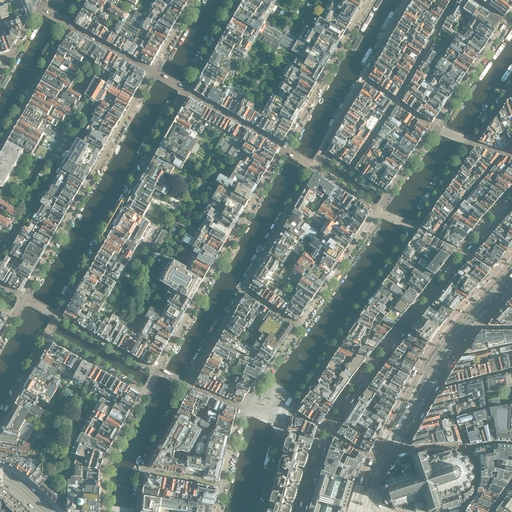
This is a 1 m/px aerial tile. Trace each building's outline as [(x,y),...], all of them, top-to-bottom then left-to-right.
[(23,8),(22,8),(19,0),(7,4),(11,16),(16,15),(15,11),(19,10),(20,9),(23,8)] [(29,15),(35,6),(34,6),(32,0),(23,0),(26,7),(22,8),(23,8),(26,20),(27,20),(29,15)] [(97,13),(100,14),(101,12),(103,9),(105,6),(104,6),(93,0),(88,0),(88,1),(84,8),(96,15),(97,13)] [(115,0),(118,1),(118,0),(125,0),(131,3),(126,13),(126,12),(122,19),(123,20),(125,20),(128,14),(130,15),(135,5),(136,4),(138,0),(137,0),(115,0)] [(176,22),(166,16),(162,14),(152,8),(138,0),(136,4),(138,6),(138,7),(173,27),(174,27),(175,26),(174,25),(176,22)] [(182,12),(161,0),(156,0),(152,8),(162,14),(164,11),(167,13),(166,16),(176,22),(179,17),(182,12)] [(185,5),(187,2),(183,0),(161,0),(182,12),(185,5)] [(244,0),(244,1),(269,15),(277,1),(275,0),(269,0),(268,2),(265,0),(264,0),(244,0)] [(351,21),(358,9),(347,3),(345,2),(344,1),(341,6),(331,0),(326,8),(328,9),(334,13),(335,11),(335,12),(338,6),(340,7),(339,8),(342,10),(340,14),(351,21)] [(361,4),(353,0),(341,0),(344,1),(345,2),(345,0),(348,0),(349,0),(347,3),(358,9),(361,4)] [(374,11),(377,10),(382,0),(377,0),(373,8),(373,10),(374,11)] [(428,11),(432,3),(433,2),(429,0),(413,0),(412,3),(429,14),(430,12),(428,11)] [(447,6),(438,0),(435,0),(434,3),(444,10),(447,6)] [(464,8),(470,1),(468,0),(464,0),(462,5),(461,6),(464,8)] [(508,12),(491,0),(482,0),(482,1),(486,4),(486,3),(505,16),(508,12)] [(511,5),(511,0),(491,0),(508,12),(511,7),(511,5)] [(269,15),(244,1),(238,13),(251,20),(253,16),(257,18),(267,24),(268,22),(265,21),(269,15)] [(294,11),(297,6),(299,3),(297,1),(296,1),(291,9),(294,11)] [(461,6),(462,5),(458,1),(455,5),(463,10),(464,8),(461,6)] [(467,13),(474,4),(470,1),(464,8),(463,10),(464,11),(467,13)] [(217,17),(217,18),(218,18),(219,18),(220,18),(220,17),(221,16),(228,5),(224,3),(218,14),(217,15),(217,16),(217,17)] [(429,14),(412,3),(409,7),(419,14),(420,15),(424,17),(427,20),(428,20),(431,16),(429,14)] [(471,16),(478,6),(474,3),(474,4),(467,13),(471,16)] [(11,16),(7,4),(0,6),(0,17),(0,19),(11,16)] [(173,27),(138,7),(135,5),(130,15),(127,20),(147,32),(147,31),(150,27),(168,37),(170,32),(173,27)] [(476,26),(479,21),(475,18),(473,17),(468,25),(459,19),(464,11),(463,10),(455,5),(455,6),(454,8),(453,9),(454,9),(452,11),(452,12),(450,14),(450,15),(456,19),(470,28),(474,31),(475,30),(477,31),(476,32),(488,41),(494,32),(482,23),(479,28),(476,26)] [(477,16),(482,9),(482,8),(480,7),(479,8),(478,6),(471,16),(473,17),(475,18),(477,16)] [(419,14),(409,7),(408,11),(406,10),(406,11),(407,12),(418,20),(421,22),(424,17),(420,15),(418,18),(417,17),(417,16),(416,15),(417,14),(418,15),(419,14)] [(441,16),(444,11),(437,7),(435,11),(441,16)] [(90,18),(92,15),(94,17),(93,19),(94,20),(96,21),(98,23),(101,18),(99,17),(96,15),(84,8),(81,13),(86,15),(88,17),(90,18)] [(193,26),(202,10),(202,9),(201,8),(200,8),(199,8),(198,9),(190,24),(190,25),(190,26),(191,26),(192,26),(193,26)] [(331,19),(333,15),(334,13),(328,9),(326,12),(328,13),(324,21),(344,32),(347,28),(331,19)] [(441,16),(435,11),(432,9),(430,12),(429,14),(431,16),(438,20),(441,16)] [(499,21),(490,15),(489,14),(482,9),(477,16),(475,18),(479,21),(482,23),(494,32),(495,31),(496,29),(497,28),(498,26),(498,27),(498,26),(500,24),(500,23),(500,21),(499,21)] [(23,24),(20,13),(19,10),(15,11),(16,15),(21,28),(22,29),(24,24),(23,24)] [(351,21),(340,14),(335,12),(335,11),(334,13),(333,15),(336,17),(339,19),(349,25),(351,21)] [(389,12),(380,29),(383,31),(393,14),(393,13),(393,12),(393,11),(392,11),(391,11),(390,11),(390,12),(389,12)] [(106,21),(109,16),(101,12),(100,14),(99,17),(101,18),(106,21)] [(419,25),(416,23),(418,20),(407,12),(405,16),(404,15),(403,17),(404,17),(420,28),(417,32),(420,34),(421,32),(422,30),(425,25),(421,22),(419,25)] [(80,26),(86,15),(81,13),(75,23),(80,26)] [(309,44),(298,38),(284,30),(282,32),(267,24),(257,18),(254,22),(251,20),(238,13),(235,18),(259,32),(261,34),(276,42),(279,44),(307,60),(324,69),(331,57),(314,47),(309,44)] [(364,32),(374,16),(373,15),(373,14),(372,14),(372,13),(371,13),(370,13),(370,14),(360,30),(360,31),(361,32),(362,32),(362,33),(363,33),(363,32),(364,32)] [(16,15),(11,16),(8,18),(8,19),(11,27),(13,26),(16,25),(19,32),(19,33),(22,29),(21,28),(16,15)] [(84,29),(89,20),(87,19),(88,17),(86,15),(80,26),(84,29)] [(344,32),(324,21),(314,15),(313,18),(316,20),(313,24),(327,32),(331,35),(340,40),(344,32)] [(349,25),(339,19),(338,21),(335,19),(336,17),(333,15),(331,19),(347,28),(349,25)] [(458,22),(458,21),(455,20),(456,19),(450,15),(444,25),(450,29),(454,22),(457,24),(458,23),(458,22)] [(435,26),(438,20),(431,16),(428,20),(428,21),(435,26)] [(420,28),(404,17),(403,17),(402,18),(403,19),(401,22),(409,28),(411,25),(414,27),(412,30),(414,31),(417,33),(417,32),(420,28)] [(435,26),(428,21),(427,20),(424,17),(421,22),(425,25),(433,30),(435,26)] [(259,32),(235,18),(232,22),(231,22),(230,24),(231,24),(256,38),(259,32)] [(8,33),(9,34),(8,37),(12,45),(18,35),(11,29),(13,27),(13,26),(11,27),(8,19),(3,21),(6,29),(7,33),(7,32),(8,34),(8,33)] [(39,21),(38,23),(30,37),(29,37),(29,38),(30,39),(31,40),(32,40),(33,40),(33,39),(41,25),(42,23),(43,22),(43,21),(43,20),(42,20),(42,19),(41,19),(40,20),(39,21)] [(88,31),(92,23),(94,20),(93,19),(92,19),(91,21),(89,20),(84,29),(88,31)] [(121,30),(126,21),(125,20),(123,20),(121,23),(118,21),(113,30),(116,32),(115,33),(118,35),(119,34),(121,30)] [(165,42),(147,32),(127,20),(126,21),(121,30),(126,33),(131,35),(136,38),(141,41),(143,42),(146,37),(162,46),(165,42)] [(92,34),(97,24),(98,23),(96,21),(94,25),(92,23),(88,31),(92,34)] [(213,22),(204,39),(204,40),(204,41),(205,41),(206,41),(207,41),(217,24),(213,22)] [(408,32),(410,29),(409,28),(401,22),(398,27),(407,34),(409,35),(413,38),(412,38),(415,40),(415,39),(418,34),(417,33),(414,31),(412,34),(408,32)] [(102,39),(107,31),(107,30),(97,24),(92,34),(97,36),(102,39)] [(256,38),(231,24),(230,24),(229,26),(230,27),(227,31),(252,45),(256,38)] [(309,44),(311,41),(316,44),(314,47),(331,57),(340,40),(331,35),(330,37),(325,35),(327,32),(313,24),(311,29),(305,26),(299,38),(298,38),(309,44)] [(19,32),(16,25),(13,26),(13,27),(11,29),(18,35),(19,33),(19,32)] [(433,30),(425,25),(422,30),(430,35),(433,30)] [(454,31),(450,29),(444,25),(441,30),(451,36),(454,31)] [(57,28),(56,29),(50,40),(50,41),(51,42),(52,42),(53,42),(59,31),(59,30),(60,29),(60,28),(59,27),(58,27),(57,27),(57,28)] [(168,37),(150,27),(147,31),(165,41),(168,37)] [(406,36),(407,34),(398,27),(396,31),(410,41),(412,38),(413,38),(409,35),(408,38),(406,36)] [(488,41),(476,32),(474,31),(470,28),(467,33),(472,36),(473,34),(476,35),(474,38),(485,45),(488,41)] [(12,45),(8,37),(7,33),(6,29),(1,30),(3,34),(9,51),(12,45)] [(107,42),(112,33),(113,32),(110,30),(109,33),(107,31),(102,39),(107,42)] [(120,39),(117,37),(113,45),(118,48),(126,33),(121,30),(119,34),(122,35),(120,39)] [(178,45),(179,45),(179,46),(180,46),(181,45),(182,45),(182,44),(189,33),(189,32),(189,31),(188,31),(188,30),(187,30),(186,30),(185,31),(179,42),(179,43),(179,44),(178,44),(178,45)] [(430,35),(422,30),(421,32),(423,33),(422,35),(428,39),(430,35)] [(72,41),(76,34),(72,31),(71,31),(70,32),(67,38),(72,41)] [(252,45),(227,31),(223,38),(248,52),(252,45)] [(410,41),(396,31),(395,31),(394,31),(394,32),(395,33),(393,36),(408,46),(409,44),(410,41)] [(454,31),(451,36),(454,38),(478,55),(481,50),(470,42),(468,45),(463,42),(465,39),(463,38),(454,31)] [(113,45),(117,37),(115,36),(116,35),(112,33),(107,42),(113,45)] [(123,50),(128,41),(125,40),(126,38),(129,39),(131,35),(126,33),(118,48),(123,50)] [(474,38),(472,36),(467,33),(463,38),(465,39),(470,42),(481,50),(485,45),(474,38)] [(9,51),(3,34),(1,35),(2,38),(0,39),(0,47),(2,53),(9,51)] [(74,47),(81,36),(76,34),(72,41),(70,44),(74,47)] [(276,42),(261,34),(258,40),(270,47),(273,48),(276,42)] [(427,40),(418,34),(415,39),(424,45),(427,40)] [(128,53),(136,38),(131,35),(129,39),(126,38),(125,40),(128,41),(123,50),(128,53)] [(363,37),(358,35),(350,48),(355,51),(363,37)] [(79,49),(85,39),(81,36),(74,47),(79,49)] [(408,46),(393,36),(391,39),(400,45),(402,47),(406,50),(406,48),(408,46)] [(162,46),(146,37),(143,42),(145,43),(147,44),(159,51),(162,46)] [(136,51),(138,46),(134,44),(135,43),(136,43),(139,44),(141,41),(136,38),(128,53),(133,56),(136,51)] [(248,52),(223,38),(220,44),(235,53),(234,55),(241,58),(241,57),(244,59),(250,62),(251,60),(248,57),(247,58),(245,57),(248,52)] [(424,46),(415,40),(412,38),(410,41),(409,44),(421,52),(424,46)] [(478,55),(454,38),(451,43),(462,50),(465,53),(475,60),(478,55)] [(31,42),(27,39),(21,50),(25,52),(31,42)] [(81,56),(89,41),(85,39),(79,49),(76,54),(81,56)] [(399,47),(400,45),(391,39),(389,43),(401,51),(404,53),(406,50),(402,47),(401,49),(399,47)] [(48,43),(47,44),(41,55),(44,56),(50,45),(50,44),(51,43),(51,42),(50,42),(50,41),(49,41),(49,42),(48,42),(48,43)] [(79,49),(74,47),(70,44),(65,41),(64,43),(62,45),(62,46),(76,54),(79,49)] [(87,55),(94,44),(89,41),(81,56),(83,57),(85,59),(87,55)] [(159,51),(147,44),(146,45),(147,45),(146,45),(148,46),(147,48),(144,47),(145,43),(143,42),(141,41),(139,44),(138,46),(141,48),(144,49),(146,50),(156,56),(157,56),(159,51)] [(200,44),(192,60),(192,61),(193,61),(194,61),(195,61),(204,46),(204,45),(204,44),(203,44),(202,43),(201,43),(200,44)] [(402,56),(399,54),(401,51),(389,43),(387,46),(386,46),(385,47),(386,48),(396,55),(398,56),(401,58),(398,63),(398,64),(400,66),(402,62),(403,63),(404,62),(405,62),(405,61),(409,57),(404,53),(402,56)] [(464,55),(460,52),(462,50),(451,43),(451,45),(452,45),(449,49),(458,54),(460,56),(472,64),(473,65),(474,63),(473,63),(475,60),(465,53),(464,55)] [(504,43),(492,59),(496,61),(507,44),(504,43)] [(93,54),(98,46),(94,44),(87,55),(90,56),(91,53),(93,54)] [(241,58),(234,55),(235,53),(220,44),(216,51),(234,61),(232,63),(239,67),(243,60),(241,58)] [(361,63),(361,64),(361,65),(362,65),(363,65),(364,65),(365,63),(366,62),(375,46),(371,44),(362,60),(361,61),(361,63)] [(409,44),(408,46),(406,48),(418,56),(421,52),(409,44)] [(83,57),(81,56),(76,54),(62,46),(59,50),(80,62),(81,60),(82,59),(83,57)] [(95,64),(103,49),(98,46),(93,54),(89,61),(95,64)] [(156,56),(146,50),(144,49),(143,52),(140,51),(141,48),(138,46),(136,51),(140,53),(144,56),(154,62),(155,60),(154,59),(156,56)] [(170,61),(177,50),(177,49),(176,49),(176,48),(175,48),(174,48),(167,59),(168,59),(168,60),(169,61),(170,61)] [(394,58),(396,55),(386,48),(384,51),(383,51),(382,52),(383,53),(398,63),(401,58),(398,56),(396,60),(394,58)] [(104,61),(109,52),(103,49),(95,64),(100,67),(102,64),(100,62),(101,59),(104,61)] [(472,64),(460,56),(458,59),(457,58),(458,57),(457,56),(458,54),(449,49),(446,53),(469,69),(470,69),(471,68),(470,67),(472,64)] [(80,62),(59,50),(57,55),(81,69),(82,69),(84,64),(80,62)] [(430,65),(436,54),(430,50),(424,61),(429,64),(430,65)] [(239,67),(232,63),(234,61),(216,51),(209,63),(234,77),(239,67)] [(269,54),(266,53),(263,51),(259,58),(265,62),(269,54)] [(105,70),(114,55),(109,52),(104,61),(103,62),(106,64),(105,66),(102,64),(100,67),(105,70)] [(10,71),(11,72),(12,73),(13,73),(14,73),(15,72),(22,58),(23,58),(23,57),(23,56),(23,55),(23,54),(23,53),(22,53),(21,53),(21,54),(20,54),(19,55),(18,56),(11,70),(10,71)] [(400,66),(398,64),(398,63),(383,53),(380,58),(394,68),(395,69),(407,76),(409,71),(402,66),(402,67),(400,66)] [(446,53),(442,59),(449,64),(452,60),(455,63),(453,66),(466,75),(465,74),(469,69),(446,53)] [(269,64),(272,60),(271,58),(272,56),(269,54),(265,62),(263,65),(266,67),(268,64),(269,64)] [(81,69),(57,55),(54,61),(78,74),(81,69)] [(110,73),(118,57),(114,55),(105,70),(110,73)] [(154,62),(144,56),(142,61),(150,66),(152,63),(153,64),(154,62)] [(115,75),(123,60),(119,57),(118,57),(110,73),(115,75)] [(415,61),(409,57),(405,61),(405,62),(412,67),(415,61)] [(394,68),(380,58),(378,63),(391,73),(394,68)] [(324,69),(307,60),(305,64),(295,59),(294,59),(293,61),(293,63),(298,66),(299,65),(300,65),(301,65),(313,72),(313,71),(320,75),(324,69)] [(453,66),(449,64),(442,59),(439,62),(438,61),(437,62),(461,80),(463,77),(464,77),(466,75),(453,66)] [(120,78),(123,73),(128,63),(123,60),(115,75),(120,78)] [(333,79),(333,80),(333,81),(334,81),(334,82),(335,82),(336,81),(337,80),(339,78),(348,63),(344,60),(335,76),(334,78),(333,79)] [(78,74),(54,61),(52,65),(75,79),(78,74)] [(423,74),(429,64),(424,61),(418,70),(423,74)] [(412,67),(405,62),(404,62),(403,63),(402,62),(400,66),(402,67),(402,66),(409,71),(412,67)] [(461,80),(437,62),(436,64),(438,65),(435,68),(437,70),(458,85),(459,85),(460,83),(459,83),(461,80)] [(490,62),(479,78),(479,79),(479,80),(480,80),(480,81),(481,81),(481,80),(482,80),(493,64),(493,63),(492,63),(492,62),(491,62),(490,62)] [(143,78),(130,70),(133,65),(128,63),(123,73),(141,83),(143,78)] [(234,77),(209,63),(206,68),(217,74),(219,72),(221,73),(220,76),(226,79),(227,77),(233,80),(234,77)] [(391,73),(378,63),(375,68),(389,78),(392,73),(391,73)] [(75,79),(52,65),(49,70),(72,84),(75,79)] [(145,73),(133,65),(130,70),(143,78),(146,74),(146,73),(145,73)] [(320,75),(313,71),(313,72),(301,65),(300,65),(299,65),(298,66),(302,68),(300,72),(317,81),(320,75)] [(503,81),(506,81),(511,72),(511,65),(503,79),(503,81)] [(27,79),(31,81),(38,68),(34,66),(27,79)] [(317,81),(300,72),(289,66),(284,77),(286,78),(290,80),(292,76),(314,88),(315,86),(314,86),(317,81)] [(141,83),(123,73),(120,78),(115,75),(110,73),(105,70),(100,67),(97,72),(115,82),(121,85),(124,87),(135,93),(141,83)] [(220,76),(217,74),(206,68),(202,75),(216,83),(217,81),(224,85),(227,80),(226,79),(220,76)] [(390,78),(389,78),(375,68),(372,73),(381,79),(383,77),(385,78),(384,81),(387,83),(390,78)] [(407,76),(395,69),(392,73),(404,81),(406,77),(407,76)] [(72,84),(49,70),(46,75),(69,89),(72,84)] [(427,76),(423,74),(418,70),(416,75),(420,78),(424,81),(424,80),(427,76)] [(458,85),(437,70),(431,79),(432,80),(452,94),(458,85)] [(383,81),(381,79),(372,73),(371,73),(370,75),(371,76),(369,79),(373,82),(374,81),(379,85),(381,82),(381,83),(383,81)] [(404,81),(392,73),(389,78),(390,78),(392,80),(393,81),(397,84),(401,86),(404,81)] [(12,76),(8,74),(0,87),(4,90),(12,76)] [(69,89),(46,75),(46,76),(45,76),(45,77),(44,79),(44,80),(77,100),(81,102),(83,97),(77,93),(69,89)] [(216,83),(202,75),(199,80),(203,82),(206,84),(209,86),(213,88),(216,83)] [(135,93),(124,87),(123,89),(120,86),(121,85),(115,82),(114,83),(106,79),(105,81),(104,81),(104,82),(102,81),(102,80),(101,79),(101,80),(99,79),(99,78),(98,78),(96,77),(96,76),(95,76),(94,77),(95,77),(94,79),(93,79),(92,80),(93,80),(92,82),(91,82),(92,83),(90,85),(89,85),(90,86),(89,88),(88,87),(87,88),(88,89),(87,91),(86,90),(86,91),(87,92),(86,93),(85,92),(85,93),(86,93),(85,95),(83,94),(84,92),(79,89),(77,93),(83,97),(87,99),(93,102),(101,107),(106,98),(107,99),(107,98),(108,97),(115,101),(116,99),(117,100),(116,101),(117,102),(117,103),(116,102),(115,103),(126,109),(135,93)] [(290,80),(311,92),(312,89),(313,89),(314,88),(292,76),(290,80)] [(286,78),(283,84),(292,89),(295,91),(307,98),(310,92),(311,92),(290,80),(286,78)] [(384,88),(388,91),(392,83),(390,82),(392,80),(390,78),(387,83),(384,88)] [(434,94),(435,93),(437,94),(432,101),(442,108),(443,108),(442,107),(443,106),(444,106),(443,106),(444,105),(445,104),(444,104),(445,103),(446,103),(445,103),(446,102),(447,101),(447,100),(448,100),(448,99),(449,99),(449,98),(429,84),(424,80),(424,81),(420,78),(419,80),(422,83),(420,86),(427,90),(423,95),(427,98),(428,98),(431,93),(432,94),(433,93),(434,94)] [(77,100),(44,80),(43,80),(43,81),(43,82),(43,81),(42,82),(43,82),(42,84),(41,84),(41,85),(65,99),(68,101),(75,105),(77,100)] [(452,94),(432,80),(429,84),(449,98),(452,94)] [(207,98),(218,104),(227,88),(228,87),(217,81),(216,83),(213,88),(207,98)] [(395,88),(397,84),(393,81),(392,83),(388,91),(391,94),(395,88)] [(417,91),(420,86),(417,84),(412,81),(407,91),(410,93),(412,94),(414,96),(415,97),(419,92),(417,91)] [(500,81),(491,96),(495,99),(505,84),(500,81)] [(200,94),(206,84),(203,82),(201,86),(197,92),(200,94)] [(15,100),(18,101),(28,84),(24,83),(15,100)] [(304,103),(307,98),(295,91),(293,94),(290,92),(292,89),(283,84),(282,83),(279,89),(282,90),(289,94),(290,95),(304,103)] [(372,89),(369,87),(369,86),(365,83),(364,85),(365,86),(363,89),(369,93),(372,96),(376,91),(372,89)] [(204,96),(209,86),(206,84),(200,94),(204,96)] [(65,99),(41,85),(40,86),(40,87),(39,89),(38,89),(38,90),(48,96),(51,98),(75,111),(78,106),(75,105),(68,101),(67,103),(63,102),(65,99)] [(473,87),(472,88),(463,101),(466,103),(475,90),(475,89),(476,88),(476,87),(476,86),(476,85),(475,85),(474,86),(473,86),(473,87)] [(207,98),(213,88),(209,86),(204,96),(207,98)] [(222,106),(227,97),(228,95),(231,91),(228,90),(228,89),(227,88),(218,104),(222,106)] [(318,107),(318,108),(318,109),(319,109),(320,109),(321,109),(322,107),(323,106),(332,90),(328,88),(319,104),(318,105),(318,107)] [(226,108),(234,93),(237,95),(241,97),(244,99),(246,96),(238,92),(238,93),(232,89),(231,91),(228,95),(230,96),(229,98),(227,97),(222,106),(226,108)] [(375,98),(372,96),(369,93),(363,89),(363,90),(360,95),(368,100),(369,98),(372,101),(375,98)] [(49,116),(54,106),(49,103),(46,101),(48,96),(38,90),(35,95),(29,105),(26,110),(50,123),(64,131),(67,126),(62,123),(49,116)] [(304,103),(290,95),(289,97),(287,96),(289,94),(282,90),(277,98),(282,101),(285,103),(300,111),(304,103)] [(405,103),(409,95),(410,93),(407,91),(401,101),(405,103)] [(442,108),(432,101),(429,99),(428,100),(429,101),(428,103),(425,101),(427,98),(423,95),(419,92),(415,97),(416,97),(419,99),(422,101),(420,104),(423,106),(423,105),(425,106),(424,108),(423,110),(422,109),(419,114),(423,116),(426,111),(435,118),(439,113),(442,108)] [(229,110),(234,101),(232,100),(233,98),(235,99),(237,95),(234,93),(226,108),(229,110)] [(374,105),(382,96),(378,93),(375,98),(372,101),(371,102),(373,104),(374,105)] [(373,104),(371,102),(368,100),(360,95),(359,94),(358,96),(359,96),(357,99),(366,105),(367,102),(370,104),(368,106),(371,108),(373,104)] [(408,106),(414,96),(412,94),(411,95),(412,96),(411,96),(409,95),(405,103),(408,106)] [(229,110),(232,112),(241,97),(237,95),(235,99),(237,100),(236,102),(234,101),(229,110)] [(300,111),(285,103),(283,106),(280,104),(282,101),(277,98),(273,96),(271,99),(266,97),(265,99),(270,102),(297,117),(299,113),(300,111)] [(380,105),(385,98),(382,96),(374,105),(378,107),(380,105)] [(412,108),(416,101),(415,100),(416,97),(415,97),(414,96),(408,106),(412,108)] [(236,114),(241,105),(239,104),(240,102),(242,103),(244,99),(241,97),(232,112),(236,114)] [(75,111),(51,98),(49,103),(54,106),(57,108),(67,114),(72,117),(75,111)] [(124,113),(115,108),(114,107),(113,110),(112,109),(111,108),(112,106),(110,105),(111,104),(109,103),(110,101),(110,102),(111,101),(107,98),(107,99),(106,98),(101,107),(121,118),(124,113)] [(187,110),(193,100),(189,98),(187,101),(186,103),(185,103),(182,107),(183,108),(187,110)] [(383,108),(388,100),(385,98),(380,105),(381,106),(379,108),(380,109),(382,107),(383,108)] [(241,117),(246,107),(244,106),(245,104),(248,105),(249,102),(244,99),(242,103),(241,105),(236,114),(241,117)] [(368,106),(366,105),(357,99),(356,102),(355,102),(354,103),(355,104),(368,112),(369,113),(371,109),(372,109),(371,108),(368,106)] [(419,105),(420,104),(422,101),(419,99),(418,100),(419,101),(418,102),(416,101),(412,108),(415,111),(419,105)] [(194,114),(199,104),(196,102),(193,100),(187,110),(194,114)] [(386,112),(391,104),(391,102),(388,100),(383,108),(382,107),(380,109),(385,112),(385,111),(386,112)] [(8,112),(12,114),(18,103),(14,101),(8,112)] [(126,109),(115,103),(112,101),(112,102),(110,102),(110,101),(109,103),(111,104),(110,105),(112,106),(113,107),(114,105),(116,106),(115,108),(124,113),(126,109)] [(172,104),(167,101),(160,114),(165,116),(172,104)] [(121,118),(101,107),(93,102),(92,104),(99,108),(97,111),(103,115),(105,112),(109,114),(107,117),(118,123),(121,118)] [(246,120),(253,108),(254,105),(249,102),(248,105),(246,107),(241,117),(246,120)] [(295,120),(297,117),(270,102),(266,108),(264,107),(265,106),(261,104),(259,108),(264,111),(270,114),(272,110),(276,113),(278,110),(282,112),(281,115),(293,123),(295,120),(295,121),(295,120)] [(368,112),(355,104),(354,103),(353,104),(354,105),(353,108),(364,116),(365,116),(367,115),(368,112)] [(460,105),(459,106),(449,121),(452,123),(462,108),(463,107),(464,105),(464,103),(463,103),(462,103),(461,104),(460,105)] [(201,118),(206,108),(199,104),(194,114),(197,115),(200,118),(201,118)] [(378,107),(374,105),(373,104),(371,108),(372,109),(371,109),(382,116),(385,112),(380,109),(379,108),(378,107)] [(472,125),(472,126),(472,127),(473,127),(474,127),(475,126),(476,125),(485,112),(489,107),(489,106),(489,105),(489,104),(488,104),(487,104),(486,104),(481,111),(473,123),(472,124),(472,125)] [(419,114),(422,109),(423,110),(424,108),(419,105),(415,111),(419,114)] [(83,110),(81,108),(78,106),(75,111),(79,113),(80,115),(83,110)] [(506,118),(509,117),(504,106),(501,110),(507,124),(503,125),(505,130),(510,128),(508,124),(511,123),(510,120),(507,121),(506,118)] [(394,116),(400,108),(397,107),(394,111),(393,110),(390,116),(391,116),(393,118),(395,116),(394,116)] [(63,121),(67,114),(57,108),(53,116),(63,121)] [(194,114),(187,110),(183,108),(180,113),(191,119),(193,120),(197,122),(200,118),(197,115),(195,118),(192,117),(194,114)] [(204,120),(210,109),(206,108),(201,118),(200,118),(197,122),(198,123),(201,125),(204,120)] [(251,123),(256,113),(257,111),(253,108),(246,120),(251,123)] [(260,118),(261,116),(264,111),(259,108),(257,111),(261,112),(259,115),(256,113),(251,123),(255,126),(260,118)] [(368,121),(363,118),(364,116),(353,108),(350,112),(360,119),(362,120),(366,123),(364,127),(371,132),(379,120),(369,113),(368,112),(367,115),(370,117),(368,121)] [(396,120),(403,111),(400,108),(394,116),(395,116),(393,118),(396,120)] [(118,123),(107,117),(103,115),(97,111),(94,109),(92,113),(94,114),(94,115),(95,116),(101,120),(105,122),(115,128),(118,123)] [(207,122),(213,111),(210,109),(204,120),(207,122)] [(382,116),(371,109),(369,113),(379,120),(382,116)] [(50,123),(26,110),(24,115),(47,128),(50,123)] [(293,123),(281,115),(276,113),(272,110),(270,114),(274,116),(278,119),(291,127),(293,123)] [(208,128),(216,113),(213,111),(207,122),(208,122),(207,124),(206,124),(205,126),(205,127),(207,128),(208,128)] [(265,131),(274,116),(270,114),(264,111),(261,116),(266,119),(265,120),(260,129),(265,131)] [(398,122),(405,112),(403,111),(396,120),(398,122)] [(435,118),(426,111),(423,116),(432,123),(435,118)] [(10,114),(7,112),(0,124),(3,126),(10,114)] [(360,119),(350,112),(348,117),(358,123),(359,121),(358,121),(360,119)] [(401,123),(407,114),(405,112),(398,122),(401,123)] [(189,121),(191,119),(180,113),(179,116),(178,117),(178,118),(192,126),(194,127),(195,128),(198,123),(197,122),(193,120),(192,123),(189,121)] [(211,130),(220,115),(216,113),(208,128),(211,130)] [(405,126),(412,117),(407,114),(401,123),(404,126),(405,126)] [(506,131),(505,130),(503,125),(499,114),(496,118),(493,122),(497,136),(506,131)] [(47,128),(24,115),(21,120),(45,133),(47,135),(49,136),(52,132),(56,134),(57,133),(61,136),(64,131),(50,123),(47,128)] [(218,127),(224,117),(220,115),(211,130),(215,132),(217,129),(218,127)] [(115,128),(105,122),(103,125),(99,123),(101,120),(95,116),(93,121),(101,126),(103,127),(112,133),(115,128)] [(277,128),(274,126),(278,119),(274,116),(265,131),(274,136),(276,132),(274,131),(275,130),(277,131),(277,130),(276,129),(277,128)] [(403,132),(401,131),(404,126),(401,123),(398,122),(396,120),(393,118),(391,116),(384,126),(415,147),(419,142),(405,133),(403,132)] [(72,129),(78,120),(76,119),(72,117),(68,124),(63,121),(62,123),(67,126),(72,129)] [(158,117),(150,132),(154,134),(162,119),(158,117)] [(219,134),(228,119),(224,117),(218,127),(221,128),(219,131),(217,129),(215,132),(219,134)] [(371,132),(364,127),(366,123),(362,120),(360,122),(359,121),(358,123),(348,117),(345,121),(342,126),(354,134),(365,141),(371,132)] [(410,127),(415,119),(412,117),(405,126),(404,126),(401,131),(403,132),(405,133),(407,130),(406,129),(408,125),(410,127)] [(192,130),(190,129),(192,126),(178,118),(175,123),(192,133),(190,137),(197,142),(198,140),(194,138),(196,135),(195,135),(197,132),(201,134),(204,128),(205,127),(205,126),(201,125),(198,123),(195,128),(194,127),(192,130)] [(260,129),(265,120),(260,118),(255,126),(260,129)] [(301,137),(301,138),(301,139),(301,140),(302,140),(303,139),(304,139),(305,138),(306,136),(315,120),(311,118),(302,134),(301,136),(301,137)] [(223,137),(232,122),(228,119),(219,134),(221,136),(223,137)] [(291,127),(278,119),(274,126),(277,128),(287,134),(288,131),(289,130),(291,127)] [(415,126),(419,121),(415,119),(410,127),(411,128),(409,130),(408,129),(407,130),(410,132),(411,131),(412,131),(413,129),(415,126)] [(41,140),(45,133),(21,120),(14,131),(38,145),(40,146),(51,153),(52,151),(58,141),(49,136),(47,135),(44,141),(41,140)] [(109,138),(112,133),(103,127),(101,130),(99,129),(101,126),(93,121),(90,127),(96,130),(98,131),(109,138)] [(428,128),(419,121),(415,126),(425,133),(428,128)] [(231,135),(236,124),(232,122),(223,137),(228,140),(230,137),(231,135)] [(497,136),(493,122),(489,128),(493,132),(495,131),(497,136)] [(197,142),(190,137),(192,133),(175,123),(174,124),(172,129),(171,130),(170,132),(169,133),(168,136),(166,138),(166,139),(191,153),(197,142)] [(233,142),(241,127),(236,124),(231,135),(234,137),(233,139),(230,137),(228,140),(233,142)] [(109,138),(98,131),(97,133),(95,132),(96,130),(90,127),(89,126),(87,130),(90,132),(90,134),(89,133),(87,138),(104,147),(107,141),(109,138)] [(354,134),(342,126),(339,132),(348,137),(351,139),(354,134)] [(415,147),(384,126),(381,131),(412,152),(415,147)] [(425,133),(415,126),(413,129),(415,130),(413,132),(422,138),(425,133)] [(241,140),(246,130),(241,127),(233,142),(238,145),(239,143),(237,141),(238,139),(241,140)] [(287,134),(277,128),(276,129),(277,130),(277,131),(275,130),(274,131),(276,132),(285,137),(287,134)] [(496,136),(493,132),(489,128),(487,130),(487,131),(488,135),(490,136),(493,136),(494,137),(496,136)] [(245,144),(251,133),(247,130),(246,130),(241,140),(239,143),(238,145),(243,148),(245,144)] [(413,132),(412,131),(411,131),(410,132),(407,130),(405,133),(419,142),(422,138),(413,132)] [(38,145),(14,131),(8,142),(32,155),(38,145)] [(93,165),(101,152),(82,141),(64,131),(61,136),(58,141),(52,151),(55,152),(52,157),(63,163),(63,164),(87,177),(93,165)] [(412,152),(381,131),(377,136),(383,140),(388,143),(396,148),(409,157),(412,152)] [(488,139),(488,135),(487,131),(484,135),(479,142),(492,147),(490,140),(488,139)] [(510,142),(506,131),(497,136),(496,136),(494,137),(498,148),(503,150),(507,145),(510,142)] [(285,137),(276,132),(274,136),(282,141),(283,141),(285,137)] [(349,142),(351,139),(348,137),(339,132),(337,136),(347,143),(346,144),(347,145),(352,148),(354,145),(353,144),(352,145),(349,142)] [(249,146),(255,135),(251,133),(245,144),(249,146)] [(360,149),(365,141),(354,134),(351,139),(349,142),(352,145),(353,144),(354,145),(360,149)] [(152,138),(147,135),(137,152),(142,155),(152,138)] [(252,147),(258,137),(255,135),(249,146),(252,147)] [(347,143),(337,136),(334,140),(341,145),(343,147),(342,148),(343,148),(346,144),(347,143)] [(378,148),(383,140),(377,136),(371,145),(365,155),(369,158),(373,153),(376,149),(377,149),(378,148)] [(104,147),(87,138),(85,137),(82,141),(101,152),(104,147)] [(252,147),(249,146),(245,144),(243,148),(238,145),(233,142),(228,140),(223,137),(222,138),(218,145),(217,148),(238,160),(243,163),(246,158),(267,169),(270,163),(260,157),(257,156),(253,154),(255,149),(252,147)] [(256,150),(262,139),(258,137),(252,147),(255,149),(256,150)] [(191,153),(166,139),(165,141),(163,144),(162,146),(187,160),(191,153)] [(261,149),(266,141),(262,139),(256,150),(260,152),(261,149)] [(340,146),(341,145),(334,140),(332,144),(336,146),(341,150),(342,148),(340,146)] [(265,151),(266,149),(270,143),(266,141),(261,149),(265,151)] [(41,170),(44,165),(45,163),(34,156),(32,155),(8,142),(0,156),(0,186),(24,200),(27,195),(30,190),(38,175),(41,170)] [(276,154),(279,148),(270,143),(266,149),(276,154)] [(407,162),(406,161),(396,154),(393,152),(395,150),(396,148),(388,143),(382,152),(382,153),(386,156),(388,153),(388,154),(389,155),(390,155),(391,154),(392,155),(390,158),(402,166),(405,163),(406,163),(407,162)] [(356,155),(360,149),(354,145),(352,148),(350,151),(356,155)] [(87,177),(63,164),(63,163),(52,157),(50,155),(51,153),(40,146),(34,156),(45,163),(47,160),(50,162),(61,168),(84,182),(87,177)] [(187,160),(162,146),(160,150),(171,156),(172,154),(175,156),(174,158),(185,164),(187,160)] [(479,157),(483,150),(476,147),(473,152),(479,157)] [(350,151),(345,148),(342,152),(341,151),(337,157),(343,161),(347,156),(350,151)] [(410,158),(409,157),(396,148),(395,150),(397,152),(396,154),(406,161),(408,158),(409,159),(410,158)] [(260,152),(256,150),(255,149),(253,154),(257,156),(259,153),(261,155),(260,157),(270,163),(273,159),(264,154),(260,152)] [(266,149),(265,151),(264,154),(273,159),(276,154),(266,149)] [(390,158),(386,156),(382,153),(379,151),(377,149),(376,149),(373,153),(399,171),(400,172),(401,170),(400,170),(402,166),(390,158)] [(185,164),(174,158),(171,156),(160,150),(159,150),(156,156),(175,167),(181,170),(185,164)] [(483,161),(488,151),(483,150),(479,157),(480,159),(483,161)] [(353,160),(356,155),(350,151),(347,156),(353,160)] [(490,161),(494,153),(488,151),(483,161),(486,163),(487,161),(488,162),(489,160),(490,161)] [(480,159),(479,157),(473,152),(471,154),(470,153),(469,155),(470,155),(480,164),(481,162),(479,160),(480,159)] [(399,171),(373,153),(369,158),(371,160),(376,162),(380,165),(396,176),(399,171)] [(443,168),(444,169),(444,170),(445,170),(446,170),(446,169),(447,169),(448,167),(456,155),(453,153),(445,165),(444,166),(443,168)] [(496,159),(499,155),(494,153),(490,161),(489,160),(488,162),(487,161),(486,163),(490,165),(493,162),(493,163),(496,159)] [(480,164),(470,155),(467,159),(475,170),(478,166),(480,164)] [(175,167),(156,156),(154,160),(151,165),(165,173),(166,173),(170,176),(175,167)] [(349,165),(353,160),(347,156),(343,161),(349,165)] [(504,164),(509,158),(504,156),(499,161),(504,164)] [(267,169),(246,158),(243,163),(249,166),(251,167),(252,164),(254,165),(252,168),(264,174),(267,169)] [(362,174),(369,163),(362,158),(355,169),(362,174)] [(475,170),(467,159),(465,163),(473,174),(476,171),(475,170)] [(261,180),(264,175),(264,174),(252,168),(251,167),(249,171),(247,170),(249,166),(243,163),(238,160),(234,165),(261,180)] [(366,177),(372,168),(369,166),(371,164),(374,166),(376,162),(371,160),(369,163),(362,174),(366,177)] [(504,164),(499,161),(495,166),(511,178),(511,170),(510,169),(508,167),(504,164)] [(374,166),(372,168),(366,177),(370,180),(373,175),(377,170),(380,165),(376,162),(374,166)] [(473,174),(465,163),(463,166),(473,178),(475,176),(473,174)] [(162,177),(165,173),(151,165),(146,173),(145,175),(169,189),(172,184),(164,179),(165,178),(162,177)] [(234,165),(231,171),(235,173),(257,186),(261,180),(234,165)] [(377,170),(392,181),(395,177),(396,178),(397,177),(396,176),(380,165),(377,170)] [(473,178),(463,166),(461,169),(470,181),(473,178)] [(484,172),(478,166),(475,170),(476,171),(480,176),(481,176),(484,172)] [(511,178),(495,166),(490,172),(494,174),(498,177),(500,174),(503,175),(501,179),(511,184),(511,183),(511,178)] [(84,182),(61,168),(60,170),(57,168),(55,172),(59,174),(66,178),(67,175),(69,177),(68,179),(81,187),(84,182)] [(470,181),(461,169),(457,175),(465,182),(466,183),(471,187),(477,180),(475,176),(473,178),(470,181)] [(389,185),(390,186),(391,184),(390,184),(392,181),(377,170),(373,175),(378,178),(382,180),(389,185)] [(511,184),(501,179),(499,177),(497,179),(493,177),(494,174),(490,172),(487,176),(492,180),(495,181),(503,186),(507,189),(511,184)] [(257,186),(235,173),(231,180),(237,184),(238,180),(242,182),(240,186),(253,193),(257,186)] [(315,194),(322,198),(325,194),(329,196),(336,186),(315,173),(307,187),(315,193),(315,194)] [(68,179),(66,178),(59,174),(56,179),(78,192),(81,187),(68,179)] [(438,176),(437,177),(427,191),(431,193),(440,179),(441,178),(441,176),(442,176),(441,175),(441,174),(440,174),(439,174),(439,175),(438,176)] [(169,189),(145,175),(145,176),(143,179),(142,179),(141,181),(142,181),(138,188),(137,187),(135,189),(136,190),(134,194),(148,203),(151,202),(152,200),(151,198),(150,197),(154,191),(157,193),(155,195),(164,200),(170,189),(169,189)] [(237,184),(231,180),(221,175),(216,182),(221,185),(249,200),(251,196),(253,196),(254,194),(253,193),(240,186),(237,184)] [(463,184),(465,182),(457,175),(455,178),(454,177),(453,179),(454,179),(462,186),(464,187),(467,191),(468,191),(471,187),(466,183),(465,185),(463,184)] [(490,182),(492,180),(487,176),(483,180),(490,185),(491,183),(490,182)] [(78,192),(56,179),(52,177),(49,182),(52,183),(51,184),(53,185),(51,189),(73,201),(76,197),(78,192)] [(462,189),(460,188),(462,186),(454,179),(451,184),(459,190),(461,192),(459,194),(458,196),(461,199),(464,194),(465,194),(467,191),(464,187),(462,189)] [(389,185),(382,180),(378,185),(386,190),(389,185)] [(503,194),(490,185),(483,180),(480,183),(499,198),(500,197),(503,194)] [(507,189),(503,186),(495,181),(493,183),(492,182),(491,183),(490,185),(503,194),(503,193),(504,192),(507,189)] [(499,198),(480,183),(478,186),(482,190),(479,195),(481,197),(492,206),(499,198)] [(461,199),(458,196),(459,194),(457,192),(459,190),(451,184),(449,188),(455,194),(452,198),(458,203),(461,199)] [(249,200),(221,185),(217,192),(244,208),(249,200)] [(358,231),(358,230),(349,224),(344,221),(337,216),(341,212),(343,209),(341,208),(339,206),(338,205),(336,204),(334,207),(330,204),(334,199),(335,198),(340,190),(336,186),(329,196),(326,201),(325,201),(317,212),(315,211),(313,213),(310,218),(333,234),(336,230),(352,241),(353,241),(354,239),(353,239),(355,235),(358,231)] [(481,197),(479,195),(482,190),(478,186),(473,191),(469,196),(465,202),(470,205),(474,200),(477,202),(479,200),(481,197)] [(322,198),(315,194),(315,193),(307,187),(307,188),(301,199),(308,202),(316,207),(316,205),(317,206),(322,198)] [(73,201),(51,189),(50,188),(47,193),(70,206),(73,201)] [(455,194),(449,188),(446,192),(452,198),(455,194)] [(56,205),(44,198),(30,190),(27,195),(44,205),(64,216),(67,211),(58,206),(56,205)] [(244,208),(217,192),(212,190),(208,197),(220,204),(222,201),(225,203),(224,206),(240,215),(242,211),(243,212),(244,210),(243,210),(244,208)] [(336,204),(338,200),(344,192),(340,190),(335,198),(336,199),(335,200),(334,199),(330,204),(334,207),(336,204)] [(339,206),(347,194),(344,192),(338,200),(340,202),(338,205),(339,206)] [(458,203),(452,198),(446,192),(443,196),(448,201),(449,202),(455,207),(458,203)] [(67,211),(70,206),(47,193),(44,198),(56,205),(58,202),(59,203),(58,206),(67,211)] [(142,219),(150,204),(148,203),(134,194),(127,206),(125,209),(136,215),(138,217),(142,219)] [(345,206),(351,197),(347,194),(339,206),(341,208),(343,205),(345,206)] [(425,196),(424,197),(416,210),(419,212),(427,200),(428,198),(428,197),(428,195),(427,195),(426,195),(425,196)] [(224,206),(220,204),(208,197),(204,204),(207,206),(236,223),(240,215),(224,206)] [(350,211),(353,206),(356,201),(351,197),(345,206),(343,209),(341,212),(347,215),(349,212),(348,212),(346,210),(347,209),(350,211)] [(492,206),(481,197),(479,200),(481,201),(482,200),(484,201),(483,203),(490,208),(492,206)] [(18,210),(0,199),(0,225),(2,227),(7,230),(10,224),(13,220),(16,215),(18,210)] [(309,207),(306,206),(308,202),(301,199),(295,208),(309,217),(310,218),(313,213),(308,210),(309,208),(309,207)] [(487,211),(477,202),(474,200),(470,205),(483,216),(487,211)] [(490,208),(483,203),(482,204),(480,202),(481,201),(479,200),(477,202),(487,211),(488,210),(487,210),(488,209),(488,210),(490,208)] [(483,216),(470,205),(465,202),(464,202),(461,206),(460,207),(461,207),(479,221),(480,219),(480,218),(482,217),(483,216)] [(184,213),(189,205),(185,203),(183,205),(180,210),(184,213)] [(35,213),(37,214),(34,219),(42,223),(44,225),(56,231),(59,226),(47,220),(44,218),(45,215),(47,213),(61,221),(64,216),(44,205),(39,212),(36,211),(35,213)] [(232,230),(233,231),(234,229),(233,228),(236,223),(207,206),(206,208),(208,209),(205,213),(204,212),(203,214),(209,217),(232,230)] [(368,216),(362,212),(360,210),(358,213),(355,211),(357,208),(356,208),(353,206),(350,211),(365,221),(368,216)] [(445,207),(444,206),(443,207),(444,208),(442,210),(448,215),(451,212),(445,207)] [(368,216),(371,211),(365,207),(362,212),(368,216)] [(479,221),(461,207),(456,212),(462,216),(475,225),(476,225),(475,225),(478,222),(478,221),(479,221)] [(309,217),(295,208),(292,214),(302,220),(306,222),(309,217)] [(446,219),(440,213),(434,208),(432,212),(437,217),(443,222),(446,219)] [(156,227),(142,219),(138,217),(136,219),(133,220),(136,215),(125,209),(123,214),(120,219),(116,226),(131,235),(137,226),(141,228),(135,238),(149,245),(151,247),(158,250),(159,248),(161,249),(165,241),(163,240),(167,233),(164,231),(162,230),(155,242),(149,238),(156,227)] [(180,220),(184,213),(180,210),(176,218),(180,220)] [(448,215),(442,210),(440,213),(446,219),(448,215)] [(366,222),(365,221),(350,211),(348,212),(349,212),(347,215),(362,226),(364,223),(365,223),(366,222)] [(362,226),(347,215),(341,212),(337,216),(344,221),(347,218),(348,219),(348,220),(351,222),(349,224),(358,230),(361,227),(361,228),(363,226),(362,226)] [(463,218),(461,217),(462,216),(456,212),(452,218),(459,222),(463,218)] [(61,221),(47,213),(45,215),(49,217),(47,220),(59,226),(61,221)] [(336,263),(340,258),(341,259),(342,257),(341,256),(345,250),(346,249),(334,241),(331,239),(306,222),(302,220),(292,214),(287,223),(298,230),(300,228),(305,231),(303,234),(313,240),(310,246),(336,263)] [(167,233),(172,226),(176,219),(172,216),(164,231),(167,233)] [(430,226),(434,221),(429,216),(428,216),(426,218),(427,219),(425,223),(430,226)] [(227,237),(232,230),(209,217),(204,224),(200,230),(198,229),(197,230),(199,231),(205,235),(206,233),(224,244),(227,237)] [(333,234),(310,218),(309,217),(306,222),(331,239),(333,237),(335,238),(334,241),(346,249),(349,244),(333,234)] [(443,222),(437,217),(435,220),(435,221),(436,223),(440,226),(443,222)] [(56,231),(44,225),(43,227),(41,226),(42,223),(34,219),(33,218),(30,223),(53,236),(56,231)] [(210,244),(206,242),(208,240),(203,238),(205,235),(199,231),(196,237),(193,236),(197,230),(180,220),(176,218),(176,219),(172,226),(187,234),(219,252),(221,248),(211,242),(210,244)] [(472,230),(459,222),(452,218),(446,224),(451,226),(455,228),(458,230),(468,234),(470,232),(472,230)] [(475,226),(463,218),(459,222),(472,230),(475,226)] [(511,225),(505,220),(504,221),(503,223),(502,224),(511,231),(511,225)] [(436,223),(435,221),(434,221),(430,226),(427,230),(430,232),(436,223)] [(53,236),(30,223),(29,222),(26,227),(35,232),(35,233),(36,230),(40,232),(39,235),(50,241),(53,236)] [(305,231),(300,228),(298,230),(287,223),(284,228),(300,239),(303,234),(305,231)] [(437,232),(441,226),(440,226),(436,223),(430,232),(434,234),(436,231),(437,232)] [(511,231),(502,224),(499,227),(507,233),(511,236),(511,231)] [(149,245),(135,238),(134,237),(134,238),(132,237),(132,236),(131,235),(116,226),(113,231),(108,239),(122,247),(125,243),(127,244),(124,248),(133,253),(137,246),(138,244),(147,249),(149,245)] [(468,234),(458,230),(457,232),(454,231),(455,228),(451,226),(449,230),(465,238),(466,236),(466,237),(468,234)] [(39,235),(35,233),(35,232),(35,235),(34,237),(33,236),(35,232),(26,227),(25,227),(22,231),(31,236),(32,237),(47,246),(50,241),(39,235)] [(507,233),(499,227),(496,231),(504,236),(507,233)] [(305,243),(300,239),(284,228),(277,241),(291,251),(297,255),(301,250),(305,243)] [(447,234),(449,230),(443,228),(440,235),(440,237),(444,239),(447,234)] [(352,241),(336,230),(333,234),(349,244),(352,241)] [(424,242),(428,235),(424,233),(419,230),(417,234),(422,237),(420,240),(424,242)] [(465,238),(449,230),(447,234),(453,237),(462,242),(465,238)] [(47,246),(32,237),(31,236),(22,231),(20,236),(17,234),(17,235),(28,242),(31,243),(45,251),(47,246)] [(511,236),(507,233),(504,236),(496,231),(491,236),(499,241),(508,248),(511,243),(511,236)] [(206,233),(205,235),(203,238),(208,240),(211,242),(221,248),(224,244),(206,233)] [(219,252),(187,234),(182,241),(196,249),(215,260),(219,252)] [(450,242),(453,237),(447,234),(444,239),(450,242)] [(45,251),(31,243),(29,246),(27,244),(28,242),(17,235),(16,235),(15,235),(13,239),(17,241),(16,243),(13,242),(12,243),(24,250),(25,247),(28,249),(26,251),(40,259),(45,251)] [(431,246),(435,238),(431,236),(428,235),(424,242),(431,246)] [(499,241),(491,236),(488,240),(494,244),(496,245),(499,241)] [(424,242),(420,240),(415,237),(412,242),(433,254),(435,250),(436,249),(435,248),(431,246),(424,242)] [(458,246),(462,242),(453,237),(450,242),(456,246),(457,246),(458,246)] [(435,248),(439,241),(435,238),(431,246),(435,248)] [(133,253),(124,248),(122,247),(108,239),(104,246),(129,260),(133,253)] [(283,263),(291,251),(277,241),(273,247),(274,247),(273,248),(269,254),(283,263)] [(508,248),(499,241),(496,245),(505,252),(508,248)] [(447,259),(448,258),(449,257),(450,256),(440,251),(439,250),(438,250),(437,251),(437,250),(435,250),(433,254),(412,242),(409,247),(424,257),(422,261),(420,260),(418,264),(419,265),(434,275),(435,275),(435,274),(436,273),(437,272),(438,271),(440,268),(441,268),(441,267),(442,266),(441,266),(443,265),(443,264),(444,264),(444,263),(446,260),(447,260),(447,259)] [(40,259),(26,251),(24,250),(12,243),(11,245),(14,246),(10,253),(18,257),(35,267),(40,259)] [(336,263),(310,246),(305,243),(301,250),(305,253),(317,261),(318,260),(321,262),(320,263),(331,271),(332,269),(333,270),(335,268),(334,267),(336,264),(336,263)] [(455,249),(452,247),(452,248),(451,247),(443,243),(441,246),(453,253),(454,250),(454,251),(455,250),(454,249),(455,249)] [(505,252),(496,245),(494,244),(491,247),(502,255),(503,255),(505,252)] [(129,260),(104,246),(102,250),(101,249),(100,250),(116,259),(115,261),(125,267),(129,260)] [(453,253),(441,246),(439,249),(441,250),(440,251),(450,256),(453,253)] [(203,280),(185,270),(187,268),(184,267),(157,251),(158,250),(151,247),(148,253),(145,252),(141,258),(153,265),(148,274),(172,288),(192,300),(194,296),(203,280)] [(424,257),(409,247),(404,255),(418,264),(420,260),(422,261),(424,257)] [(500,259),(486,250),(482,247),(481,247),(481,248),(479,250),(478,251),(478,252),(482,254),(496,263),(500,259)] [(502,255),(491,247),(489,249),(487,248),(486,250),(500,259),(502,256),(502,255)] [(216,260),(215,260),(196,249),(194,252),(195,253),(192,257),(210,267),(213,262),(214,263),(216,260)] [(123,275),(121,274),(124,268),(126,269),(127,268),(125,267),(115,261),(116,259),(100,250),(99,252),(101,253),(99,256),(96,261),(106,267),(108,265),(111,267),(110,269),(111,270),(120,275),(122,276),(123,275)] [(329,276),(330,275),(329,274),(331,271),(320,263),(317,261),(305,253),(304,255),(305,255),(304,258),(303,257),(302,258),(328,276),(329,276)] [(294,271),(293,270),(283,263),(269,254),(267,259),(265,258),(264,260),(266,261),(263,266),(273,273),(282,280),(280,283),(285,286),(287,283),(293,275),(292,274),(294,271)] [(496,263),(482,254),(478,258),(484,262),(493,267),(496,263)] [(418,264),(404,255),(401,259),(413,268),(416,266),(417,267),(419,265),(418,264)] [(210,267),(192,257),(191,256),(185,265),(183,264),(182,265),(185,266),(184,267),(187,268),(188,265),(191,267),(194,268),(206,275),(210,267)] [(0,276),(8,263),(10,259),(10,258),(8,257),(5,261),(5,262),(6,262),(5,263),(2,261),(0,263),(0,276)] [(35,267),(18,257),(15,262),(33,272),(35,267)] [(326,280),(325,280),(327,276),(328,276),(302,258),(299,262),(297,261),(296,263),(298,264),(306,270),(310,273),(324,282),(325,283),(326,280)] [(415,270),(413,268),(401,259),(398,263),(409,271),(410,269),(412,270),(411,272),(412,273),(415,270)] [(110,272),(107,270),(108,268),(106,267),(96,261),(95,263),(94,263),(93,264),(94,265),(91,269),(106,277),(108,274),(118,280),(120,275),(111,270),(110,272)] [(483,279),(471,270),(475,265),(473,263),(469,261),(465,266),(461,271),(465,273),(480,284),(483,279)] [(33,272),(15,262),(13,265),(16,267),(17,266),(22,268),(21,270),(31,276),(33,272)] [(0,279),(4,281),(13,265),(8,263),(0,276),(0,279)] [(411,272),(409,271),(398,263),(395,267),(411,279),(414,275),(412,274),(412,273),(411,272)] [(324,282),(310,273),(308,276),(304,273),(306,270),(298,264),(293,270),(294,271),(320,288),(321,289),(322,287),(321,286),(324,282)] [(490,269),(487,268),(486,267),(483,264),(483,265),(482,264),(478,267),(487,274),(490,271),(489,270),(490,269)] [(17,268),(16,267),(13,265),(4,281),(8,284),(15,272),(17,268)] [(206,275),(194,268),(192,271),(190,270),(191,267),(188,265),(187,268),(185,270),(203,280),(206,275)] [(434,275),(419,265),(417,267),(415,270),(430,281),(434,275)] [(487,274),(478,267),(475,265),(471,270),(483,279),(487,274)] [(266,280),(269,275),(271,276),(273,273),(263,266),(255,278),(264,284),(267,286),(269,282),(266,280)] [(411,279),(395,267),(392,272),(408,283),(410,280),(411,279)] [(31,276),(21,270),(17,268),(15,272),(17,274),(18,271),(20,272),(19,275),(23,277),(28,280),(31,276)] [(117,284),(106,277),(91,269),(88,274),(107,285),(113,288),(114,289),(115,288),(113,287),(115,284),(117,285),(117,284)] [(415,270),(412,273),(412,274),(414,275),(411,279),(410,280),(424,290),(424,289),(425,288),(425,287),(426,286),(428,284),(430,282),(430,281),(415,270)] [(320,288),(294,271),(292,274),(293,275),(287,283),(292,287),(294,283),(298,286),(296,289),(298,290),(312,300),(320,288)] [(19,275),(17,274),(15,272),(8,284),(12,286),(19,275)] [(408,283),(392,272),(390,275),(398,281),(400,283),(405,287),(407,285),(408,283)] [(480,284),(465,273),(462,278),(463,279),(465,276),(467,277),(465,280),(476,288),(480,284)] [(107,285),(88,274),(86,279),(96,285),(98,282),(101,284),(99,287),(100,287),(105,290),(107,285)] [(17,289),(21,281),(23,277),(19,275),(12,286),(13,286),(17,289)] [(399,285),(396,283),(398,281),(390,275),(387,279),(404,292),(405,291),(404,290),(406,287),(405,287),(400,283),(399,285)] [(465,280),(463,279),(462,278),(459,282),(455,287),(468,295),(469,295),(476,288),(465,280)] [(107,297),(113,288),(107,285),(105,290),(100,287),(98,290),(94,289),(96,285),(86,279),(84,282),(83,281),(82,283),(107,297)] [(263,285),(255,279),(252,284),(261,289),(263,285)] [(416,299),(405,291),(404,292),(387,279),(386,280),(385,281),(386,281),(386,282),(385,284),(384,285),(383,284),(383,285),(382,287),(392,294),(395,296),(398,298),(410,307),(410,306),(411,305),(413,302),(416,299)] [(455,287),(459,282),(454,279),(450,283),(454,286),(455,287)] [(410,280),(408,283),(407,285),(420,294),(424,290),(410,280)] [(24,290),(26,286),(25,285),(26,284),(21,281),(17,289),(22,291),(23,289),(24,290)] [(107,297),(82,283),(81,285),(82,286),(78,293),(88,299),(92,301),(93,298),(103,304),(105,305),(106,304),(104,302),(107,297)] [(465,299),(451,290),(454,286),(450,283),(437,299),(442,303),(453,311),(461,303),(465,299)] [(261,289),(252,284),(250,288),(257,294),(261,289)] [(267,286),(264,284),(263,285),(261,289),(257,294),(257,295),(258,295),(258,294),(260,296),(267,286)] [(135,298),(142,287),(138,285),(131,296),(135,298)] [(420,294),(407,285),(405,287),(406,287),(404,290),(405,291),(416,299),(420,294)] [(264,298),(269,292),(267,290),(269,288),(267,286),(260,296),(264,298)] [(468,295),(455,287),(454,286),(451,290),(465,299),(468,295)] [(272,304),(278,294),(279,295),(281,291),(278,289),(278,288),(277,287),(274,291),(267,301),(272,304)] [(391,296),(392,294),(382,287),(373,298),(384,306),(388,300),(394,305),(398,298),(395,296),(393,298),(391,296)] [(185,312),(192,300),(172,288),(168,294),(163,291),(161,295),(169,299),(171,300),(169,303),(185,312)] [(267,301),(274,291),(272,290),(270,293),(269,292),(264,298),(267,301)] [(312,300),(298,290),(296,293),(310,302),(312,300)] [(310,302),(296,293),(294,297),(287,292),(286,295),(281,291),(279,295),(282,297),(286,299),(290,302),(304,312),(310,302)] [(93,298),(92,301),(91,303),(89,303),(89,304),(86,302),(88,299),(78,293),(78,292),(71,304),(82,310),(89,314),(92,309),(97,312),(98,312),(103,304),(93,298)] [(282,297),(279,295),(278,294),(272,304),(275,306),(282,297)] [(257,302),(246,295),(243,300),(254,307),(257,302)] [(125,307),(130,298),(127,297),(122,306),(125,307)] [(284,302),(286,299),(282,297),(275,306),(279,309),(284,302)] [(398,298),(394,305),(392,307),(403,315),(403,314),(404,314),(404,313),(405,312),(405,313),(405,312),(405,311),(406,312),(406,311),(407,311),(407,310),(408,308),(409,308),(409,307),(410,307),(398,298)] [(400,317),(402,316),(402,315),(403,315),(392,307),(389,311),(391,312),(389,315),(384,311),(385,308),(373,299),(369,305),(385,316),(396,323),(400,318),(401,317),(400,317)] [(494,318),(502,326),(511,325),(511,299),(511,301),(509,302),(505,306),(496,316),(494,318)] [(254,314),(257,309),(254,307),(243,300),(242,303),(240,302),(240,304),(241,304),(238,310),(247,316),(249,318),(253,321),(257,316),(254,314)] [(284,302),(279,309),(283,311),(286,307),(288,305),(284,302)] [(304,312),(290,302),(288,305),(286,307),(283,311),(285,313),(288,308),(291,310),(293,312),(300,317),(304,312)] [(178,323),(185,312),(169,303),(168,305),(169,305),(167,308),(165,307),(164,310),(166,311),(164,314),(163,313),(162,314),(164,315),(178,323)] [(451,315),(439,307),(434,303),(432,306),(430,307),(429,308),(427,312),(425,314),(423,317),(439,329),(446,320),(447,319),(447,318),(449,316),(450,316),(451,315)] [(453,311),(442,303),(439,307),(451,315),(453,311)] [(80,313),(82,310),(71,304),(68,310),(77,315),(81,318),(85,320),(87,317),(80,313)] [(258,317),(264,307),(261,305),(257,309),(254,314),(257,316),(258,317)] [(385,316),(369,305),(364,311),(381,321),(385,316)] [(178,323),(164,315),(162,318),(159,317),(161,313),(151,307),(147,315),(156,320),(157,318),(161,320),(175,329),(178,323)] [(262,319),(268,310),(264,307),(258,317),(262,319)] [(87,329),(93,318),(91,317),(92,314),(95,316),(97,312),(92,309),(89,314),(87,317),(85,320),(82,326),(87,329)] [(73,321),(77,315),(68,310),(67,310),(64,316),(73,321)] [(247,316),(238,310),(235,315),(248,324),(250,325),(253,321),(249,318),(247,320),(245,319),(247,316)] [(259,331),(272,312),(268,310),(262,319),(258,317),(257,316),(253,321),(250,325),(251,325),(249,328),(241,339),(242,340),(248,344),(253,347),(253,348),(257,343),(262,334),(259,331)] [(381,321),(364,311),(360,317),(372,323),(375,319),(378,321),(376,325),(377,326),(381,328),(384,323),(381,321)] [(107,317),(98,312),(97,312),(95,316),(93,318),(87,329),(92,332),(97,334),(107,317)] [(277,350),(290,331),(293,327),(288,323),(272,312),(259,331),(262,334),(267,337),(264,341),(277,350)] [(300,317),(293,312),(290,316),(290,317),(293,320),(294,319),(297,321),(300,317)] [(107,340),(117,322),(116,322),(119,318),(113,314),(110,319),(112,320),(109,324),(108,327),(102,337),(107,340)] [(112,343),(122,325),(127,328),(128,326),(130,321),(129,320),(127,323),(121,320),(123,317),(121,316),(122,314),(121,314),(119,318),(116,322),(117,322),(107,340),(112,343)] [(146,339),(149,336),(151,332),(155,325),(172,334),(173,335),(174,333),(173,332),(175,329),(161,320),(159,323),(155,321),(156,320),(147,315),(145,319),(147,320),(139,333),(137,331),(137,329),(132,326),(130,327),(128,326),(127,328),(132,331),(137,334),(142,336),(146,339)] [(249,328),(251,325),(250,325),(248,324),(235,315),(230,324),(227,329),(239,337),(243,331),(244,332),(246,330),(244,329),(246,327),(249,328)] [(396,323),(385,316),(381,321),(384,323),(392,327),(393,327),(393,326),(394,325),(396,323),(396,324),(396,323)] [(102,337),(108,327),(105,325),(107,322),(109,324),(112,320),(110,319),(107,317),(97,334),(102,337)] [(376,325),(372,323),(360,317),(356,323),(368,328),(370,329),(373,331),(375,331),(377,326),(376,325)] [(428,343),(439,329),(423,317),(420,320),(420,321),(419,322),(419,323),(418,324),(417,324),(416,326),(415,327),(415,328),(414,329),(413,329),(414,329),(412,332),(428,343)] [(365,331),(366,329),(367,329),(368,328),(356,323),(353,328),(370,336),(371,335),(373,331),(370,329),(369,333),(365,331)] [(392,327),(384,323),(381,328),(389,331),(392,327)] [(117,345),(123,335),(121,333),(123,329),(125,330),(127,328),(122,325),(112,343),(117,345)] [(172,334),(155,325),(151,332),(168,342),(170,338),(172,334)] [(389,331),(381,328),(377,326),(375,331),(385,336),(386,336),(385,335),(386,335),(389,331)] [(122,348),(132,331),(127,328),(125,330),(124,332),(127,334),(126,335),(123,334),(123,335),(117,345),(122,348)] [(370,336),(353,328),(349,333),(349,334),(362,339),(363,338),(368,340),(370,336)] [(240,343),(242,340),(241,339),(239,337),(227,329),(225,333),(224,332),(223,333),(224,334),(237,342),(235,345),(233,348),(237,351),(247,356),(253,348),(253,347),(248,344),(245,348),(242,347),(243,345),(240,343)] [(511,330),(485,331),(483,331),(481,333),(477,338),(478,338),(478,339),(477,340),(476,340),(474,342),(470,346),(471,346),(471,347),(470,348),(468,350),(464,354),(487,349),(486,345),(488,345),(488,348),(511,343),(511,330)] [(127,351),(137,334),(132,331),(122,348),(127,351)] [(385,336),(375,331),(373,331),(371,335),(381,340),(382,340),(382,339),(383,339),(385,336)] [(168,342),(151,332),(149,336),(166,345),(168,342)] [(428,343),(412,332),(406,340),(423,350),(424,349),(424,348),(425,348),(428,343)] [(132,354),(142,336),(137,334),(127,351),(132,354)] [(237,342),(224,334),(221,338),(230,343),(231,343),(235,345),(237,342)] [(277,350),(264,341),(267,337),(262,334),(257,343),(274,355),(276,352),(277,351),(277,350)] [(378,344),(368,340),(363,338),(362,339),(349,334),(345,340),(353,344),(355,345),(359,346),(360,343),(375,349),(375,348),(375,347),(376,347),(378,345),(378,344)] [(371,335),(370,336),(368,340),(378,344),(379,343),(381,340),(381,341),(381,340),(371,335)] [(142,347),(143,346),(140,345),(142,342),(144,343),(146,339),(142,336),(132,354),(137,357),(142,347)] [(166,345),(149,336),(146,339),(150,342),(152,340),(154,341),(153,343),(164,349),(166,345)] [(235,345),(231,343),(230,343),(221,338),(219,342),(226,345),(233,348),(235,345)] [(164,349),(153,343),(152,345),(150,344),(151,342),(150,342),(146,339),(144,343),(161,353),(164,349)] [(423,350),(406,340),(405,340),(406,340),(405,341),(404,342),(403,342),(403,343),(408,347),(421,354),(423,350)] [(50,353),(54,345),(49,342),(45,350),(50,353)] [(144,343),(143,346),(142,347),(146,349),(147,349),(148,348),(150,349),(149,351),(150,351),(153,353),(159,357),(161,353),(144,343)] [(234,350),(219,343),(216,348),(231,356),(236,358),(238,353),(234,350)] [(274,355),(257,343),(253,348),(270,360),(271,361),(273,359),(272,358),(274,355)] [(375,349),(360,343),(359,346),(361,347),(372,352),(375,349)] [(47,356),(52,359),(58,347),(54,345),(50,353),(47,356)] [(372,352),(361,347),(361,349),(358,348),(359,346),(355,345),(352,351),(358,353),(367,357),(370,354),(370,353),(371,353),(372,352)] [(60,363),(66,352),(58,347),(52,359),(60,363)] [(140,359),(146,349),(142,347),(137,357),(140,359)] [(419,358),(406,350),(399,347),(397,350),(397,351),(396,352),(402,355),(416,363),(417,362),(417,361),(418,360),(419,358)] [(421,354),(408,347),(406,350),(419,358),(419,357),(420,354),(421,355),(421,354)] [(231,356),(216,348),(213,353),(213,354),(228,361),(231,356)] [(270,360),(253,348),(247,356),(253,358),(255,355),(268,364),(270,360)] [(356,354),(353,354),(340,348),(337,353),(350,358),(354,360),(356,354)] [(144,361),(150,351),(149,351),(147,349),(146,349),(140,359),(144,361)] [(504,370),(500,353),(499,349),(495,349),(496,354),(495,354),(499,371),(500,371),(502,370),(503,370),(504,370)] [(492,355),(491,350),(486,351),(473,355),(474,359),(479,358),(481,358),(483,357),(487,356),(492,355)] [(148,363),(153,353),(150,351),(144,361),(148,363)] [(66,365),(72,355),(66,352),(60,363),(57,369),(62,372),(64,369),(64,368),(61,367),(62,364),(66,365)] [(398,363),(400,359),(402,355),(396,352),(394,354),(394,355),(393,355),(393,356),(391,359),(398,363)] [(510,362),(507,352),(505,352),(500,353),(504,370),(505,369),(507,369),(506,363),(510,362)] [(155,365),(159,357),(153,353),(148,363),(152,365),(152,366),(155,365)] [(248,358),(248,357),(238,353),(236,358),(246,362),(248,358)] [(350,358),(337,353),(335,356),(334,355),(333,356),(334,357),(346,362),(348,363),(350,358)] [(35,367),(58,380),(62,372),(57,369),(60,363),(52,359),(47,356),(43,354),(40,360),(38,359),(37,361),(38,362),(35,367)] [(228,361),(213,354),(210,358),(225,366),(228,361)] [(358,370),(363,363),(364,361),(365,360),(366,359),(366,358),(361,357),(360,356),(356,354),(354,360),(350,358),(348,363),(346,362),(344,366),(343,367),(347,369),(345,373),(352,378),(353,376),(354,375),(357,371),(357,370),(357,369),(358,370)] [(495,354),(492,355),(487,356),(491,373),(498,371),(499,371),(495,354)] [(67,375),(77,358),(77,357),(76,356),(75,357),(72,355),(66,365),(69,367),(67,370),(64,369),(62,372),(67,375)] [(268,364),(255,355),(253,358),(252,359),(267,366),(268,364)] [(416,363),(402,355),(400,359),(414,366),(415,367),(416,366),(415,365),(415,364),(416,363)] [(483,357),(481,358),(479,358),(480,365),(475,366),(475,365),(471,366),(471,365),(468,366),(467,361),(474,359),(473,355),(463,356),(458,363),(457,363),(454,369),(450,375),(450,376),(448,379),(445,385),(461,381),(465,380),(469,379),(478,376),(483,375),(487,374),(483,357)] [(264,370),(253,365),(251,364),(246,362),(236,358),(231,356),(228,361),(225,366),(230,368),(232,369),(235,363),(237,365),(237,366),(243,368),(241,372),(257,379),(262,373),(264,370),(263,370),(264,370)] [(346,362),(334,357),(332,361),(340,365),(342,366),(342,365),(344,366),(346,362)] [(76,371),(81,361),(77,358),(67,375),(72,378),(74,374),(71,373),(73,369),(76,371)] [(225,366),(210,358),(207,364),(217,368),(218,369),(220,366),(222,367),(221,370),(222,371),(227,373),(230,368),(225,366)] [(267,366),(252,359),(248,358),(246,362),(251,364),(252,361),(253,362),(253,363),(254,363),(253,365),(264,370),(267,366)] [(395,367),(398,363),(391,359),(390,359),(389,361),(389,360),(389,361),(388,361),(388,362),(395,367)] [(414,366),(400,359),(398,363),(412,370),(413,369),(414,366)] [(77,380),(86,364),(81,361),(76,371),(74,374),(72,378),(74,379),(77,380)] [(339,367),(340,365),(332,361),(329,365),(337,370),(338,368),(345,373),(347,369),(343,367),(341,369),(339,367)] [(412,370),(398,363),(395,367),(397,368),(400,369),(410,375),(412,370)] [(84,379),(91,366),(86,364),(77,380),(80,382),(82,383),(84,379)] [(215,371),(217,368),(207,364),(204,369),(219,376),(222,371),(221,370),(218,369),(216,372),(215,371)] [(388,373),(392,367),(387,364),(384,368),(383,369),(388,373)] [(337,370),(329,365),(327,369),(334,374),(337,370)] [(89,383),(97,369),(97,368),(95,367),(95,368),(91,366),(84,379),(87,381),(85,384),(87,385),(89,383)] [(58,380),(35,367),(31,374),(45,382),(46,380),(49,382),(48,384),(55,388),(60,381),(58,380)] [(406,381),(397,376),(396,375),(398,371),(398,370),(397,370),(393,368),(392,367),(388,373),(387,376),(403,386),(406,381)] [(336,399),(346,385),(348,383),(348,382),(349,381),(350,381),(350,380),(352,378),(345,373),(338,368),(337,370),(334,374),(338,376),(337,378),(336,380),(337,380),(332,387),(333,387),(331,390),(318,382),(318,383),(315,386),(315,387),(312,390),(312,391),(333,404),(335,402),(335,401),(336,400),(336,399)] [(94,385),(101,372),(97,369),(89,383),(94,385)] [(219,376),(204,369),(201,374),(210,377),(212,378),(216,380),(217,380),(217,379),(219,376)] [(333,375),(334,374),(327,369),(325,372),(334,378),(336,380),(337,378),(333,375)] [(257,379),(241,372),(235,370),(233,374),(237,375),(236,376),(254,384),(257,379)] [(409,376),(399,371),(397,376),(406,381),(406,380),(407,380),(407,379),(408,378),(409,376)] [(511,386),(511,371),(511,372),(508,373),(504,374),(503,374),(499,375),(498,375),(499,375),(498,375),(496,376),(496,375),(494,376),(497,391),(500,390),(499,389),(507,387),(511,386)] [(101,385),(107,375),(101,372),(94,385),(92,389),(96,391),(94,394),(95,394),(99,387),(96,386),(98,383),(101,385)] [(334,378),(325,372),(323,376),(331,381),(334,378)] [(28,379),(35,383),(32,388),(50,398),(55,388),(48,384),(47,386),(43,384),(44,383),(45,384),(46,383),(45,382),(31,374),(28,379)] [(208,380),(210,377),(201,374),(198,379),(205,382),(209,383),(211,381),(208,380)] [(102,395),(112,378),(107,375),(101,385),(100,388),(99,387),(95,394),(96,395),(96,394),(99,396),(99,397),(100,397),(102,395)] [(214,392),(219,383),(220,381),(221,381),(223,382),(226,379),(219,376),(217,379),(219,380),(218,381),(217,382),(216,381),(217,380),(216,380),(210,390),(214,392)] [(331,381),(323,376),(320,379),(330,385),(331,383),(332,383),(333,382),(331,381)] [(387,382),(384,380),(377,376),(373,382),(372,384),(371,384),(370,385),(379,390),(382,385),(399,395),(401,390),(391,385),(387,382)] [(403,386),(387,376),(384,380),(387,382),(388,380),(392,383),(391,385),(401,390),(403,386)] [(497,391),(494,376),(485,378),(487,393),(487,396),(495,394),(494,391),(497,391)] [(254,385),(235,377),(234,381),(239,384),(250,389),(253,386),(254,387),(255,385),(254,385)] [(110,392),(116,381),(112,378),(102,395),(107,398),(109,393),(110,392)] [(210,390),(216,380),(212,378),(211,381),(209,383),(206,389),(210,390)] [(50,398),(32,388),(35,383),(28,379),(22,389),(37,398),(47,403),(50,398)] [(221,395),(226,386),(225,385),(227,382),(228,383),(229,380),(226,379),(223,382),(217,393),(221,395)] [(332,387),(330,385),(320,379),(318,382),(331,390),(333,387),(332,387)] [(485,396),(484,392),(482,379),(479,380),(477,380),(471,382),(470,382),(467,383),(466,383),(469,397),(473,396),(473,397),(474,401),(478,400),(480,408),(486,406),(484,396),(485,396)] [(225,397),(229,389),(230,387),(231,386),(233,382),(229,380),(228,383),(226,386),(221,395),(225,397)] [(115,395),(121,383),(116,381),(110,392),(113,394),(112,395),(109,393),(107,398),(106,398),(109,400),(111,397),(113,398),(115,395)] [(217,393),(223,382),(221,381),(220,384),(219,383),(214,392),(217,393)] [(250,389),(239,384),(234,381),(233,382),(231,386),(235,388),(247,394),(250,389)] [(121,392),(125,385),(121,383),(115,395),(118,397),(120,394),(121,392)] [(469,397),(466,383),(460,385),(462,390),(463,390),(464,397),(469,397)] [(381,391),(379,390),(370,385),(369,387),(368,388),(368,389),(367,389),(367,390),(378,396),(381,391)] [(399,395),(382,385),(379,390),(381,391),(382,392),(384,389),(387,391),(386,394),(388,395),(396,400),(399,395)] [(232,393),(235,388),(231,386),(230,387),(232,388),(231,390),(229,389),(225,397),(229,398),(232,393)] [(459,398),(457,386),(453,387),(448,388),(442,389),(441,392),(440,391),(438,394),(439,395),(438,396),(434,404),(459,398)] [(136,397),(138,393),(139,392),(130,387),(129,388),(126,393),(124,392),(124,393),(121,392),(120,394),(122,396),(125,396),(134,401),(136,397)] [(247,394),(235,388),(232,393),(235,395),(244,398),(247,394)] [(37,398),(22,389),(18,397),(33,406),(37,398)] [(202,407),(206,396),(193,390),(191,391),(189,395),(200,400),(198,405),(202,407)] [(394,406),(378,396),(367,390),(365,392),(364,393),(364,394),(363,395),(363,394),(363,395),(372,400),(391,411),(394,406)] [(316,400),(321,403),(325,406),(330,409),(333,404),(312,391),(308,396),(316,400)] [(396,400),(388,395),(386,398),(383,397),(385,393),(382,392),(381,391),(378,396),(394,406),(395,403),(395,402),(396,402),(395,402),(396,400)] [(511,393),(498,395),(500,406),(506,406),(506,405),(511,405),(511,404),(511,393)] [(134,401),(125,396),(122,396),(120,394),(118,397),(132,405),(134,401)] [(290,394),(271,426),(279,430),(280,429),(287,414),(296,395),(290,394)] [(132,405),(118,397),(115,395),(113,398),(111,400),(115,403),(115,402),(129,410),(131,407),(132,407),(133,405),(132,405)] [(198,405),(200,400),(189,395),(187,398),(186,397),(185,399),(186,400),(198,405)] [(241,403),(244,398),(235,395),(232,400),(237,402),(240,403),(241,403)] [(386,422),(375,415),(371,413),(372,413),(368,411),(367,414),(365,413),(367,410),(366,410),(370,404),(372,400),(363,395),(361,398),(360,398),(358,401),(358,403),(357,403),(344,424),(356,426),(357,425),(364,429),(361,433),(362,434),(361,436),(366,440),(374,444),(378,437),(381,430),(383,427),(384,426),(385,424),(385,423),(386,422)] [(511,404),(511,405),(506,405),(506,406),(500,406),(498,395),(487,397),(489,408),(492,418),(494,417),(496,429),(498,429),(497,430),(497,431),(497,441),(498,441),(501,441),(502,441),(509,441),(510,441),(511,441),(511,404)] [(206,406),(210,398),(206,396),(202,407),(203,408),(205,408),(206,406)] [(319,406),(314,403),(316,400),(308,396),(305,399),(313,404),(310,408),(315,412),(317,410),(319,406)] [(35,424),(27,419),(25,418),(28,413),(39,419),(43,411),(33,406),(18,397),(14,404),(14,405),(1,426),(1,427),(0,429),(0,436),(25,442),(35,424)] [(67,408),(73,398),(70,397),(64,407),(65,407),(67,408)] [(480,408),(478,400),(474,401),(473,397),(468,398),(471,411),(476,409),(480,408)] [(115,402),(115,403),(113,406),(112,405),(109,403),(110,402),(108,400),(107,402),(105,401),(106,399),(104,398),(103,400),(100,398),(99,401),(98,401),(97,402),(109,409),(125,418),(129,410),(115,402)] [(212,412),(217,401),(214,399),(210,398),(206,406),(208,407),(207,409),(209,410),(212,412)] [(471,411),(468,398),(464,399),(466,404),(460,405),(459,400),(455,401),(456,406),(457,405),(459,414),(471,411)] [(310,409),(310,408),(313,404),(305,399),(302,404),(301,404),(310,409)] [(203,408),(202,407),(198,405),(186,400),(184,403),(183,402),(182,404),(183,405),(192,408),(194,409),(198,411),(199,411),(200,410),(201,409),(202,409),(203,408)] [(391,411),(372,400),(370,404),(374,406),(373,408),(374,408),(372,413),(371,413),(375,415),(378,410),(388,416),(389,416),(388,415),(389,414),(389,415),(391,411)] [(216,413),(221,402),(217,401),(212,412),(216,413)] [(456,415),(454,406),(456,406),(455,401),(433,405),(430,411),(428,415),(426,415),(426,416),(427,417),(426,418),(424,416),(421,422),(423,423),(440,419),(449,417),(452,416),(456,415)] [(125,418),(109,409),(97,402),(94,409),(121,424),(125,418)] [(220,415),(222,409),(225,404),(221,402),(216,413),(220,415)] [(328,411),(324,409),(325,406),(321,403),(319,406),(317,410),(322,413),(326,415),(326,414),(328,411)] [(305,416),(310,409),(301,404),(297,410),(300,412),(301,412),(302,413),(305,416)] [(190,411),(192,408),(183,405),(181,410),(189,413),(192,414),(196,415),(196,416),(198,411),(194,409),(192,412),(190,411)] [(236,411),(236,410),(236,409),(235,409),(233,408),(232,407),(232,408),(229,406),(230,406),(229,406),(228,406),(225,411),(235,415),(235,413),(236,413),(235,413),(236,411)] [(121,424),(94,409),(90,407),(89,409),(92,411),(90,415),(103,422),(117,431),(121,424)] [(322,413),(317,410),(315,412),(310,408),(310,409),(305,416),(306,416),(307,417),(313,420),(314,420),(316,422),(322,413)] [(492,418),(489,408),(487,409),(485,410),(485,409),(483,410),(486,419),(492,418)] [(188,416),(189,413),(181,410),(178,414),(187,417),(192,419),(194,420),(195,416),(196,415),(192,414),(190,417),(188,416)] [(234,421),(222,416),(220,415),(216,413),(212,412),(209,410),(207,415),(209,416),(218,420),(232,426),(234,421)] [(234,419),(235,415),(225,411),(224,410),(222,416),(234,421),(235,421),(235,419),(234,419)] [(386,420),(388,416),(378,410),(375,415),(386,422),(386,421),(385,421),(386,420)] [(486,419),(483,410),(482,410),(481,411),(479,411),(478,412),(477,412),(475,412),(474,413),(473,413),(477,427),(481,426),(480,421),(482,421),(486,420),(486,419)] [(320,423),(325,416),(324,416),(325,415),(325,416),(326,415),(322,413),(316,422),(318,423),(319,423),(320,423)] [(482,443),(477,427),(473,413),(456,418),(459,426),(464,425),(471,445),(471,444),(472,444),(472,445),(475,444),(477,443),(478,444),(480,443),(481,443),(482,443)] [(190,451),(200,433),(203,435),(204,432),(202,431),(202,430),(199,428),(200,426),(206,428),(209,429),(209,427),(211,423),(206,421),(195,416),(194,420),(192,419),(191,421),(186,419),(187,417),(178,414),(159,447),(159,448),(150,465),(149,465),(150,466),(151,467),(151,468),(164,471),(181,474),(180,474),(185,475),(188,458),(189,453),(194,454),(194,452),(190,451)] [(231,432),(232,426),(218,420),(209,416),(206,421),(211,423),(209,427),(214,429),(216,425),(231,432)] [(497,430),(498,429),(496,429),(494,417),(492,418),(486,419),(486,420),(491,441),(492,441),(494,441),(495,441),(496,441),(497,441),(497,431),(497,430)] [(297,426),(299,419),(297,419),(296,419),(295,419),(296,419),(295,419),(295,418),(291,420),(291,421),(290,421),(290,427),(297,426)] [(455,442),(451,429),(455,428),(454,426),(456,426),(454,419),(449,420),(448,419),(439,421),(440,427),(440,428),(433,430),(434,435),(435,436),(437,443),(447,443),(455,442)] [(117,431),(103,422),(101,425),(93,421),(92,423),(87,420),(84,425),(95,430),(95,429),(94,429),(96,426),(97,427),(97,426),(100,427),(97,432),(98,432),(112,440),(117,431)] [(303,434),(308,423),(305,421),(304,422),(303,422),(304,421),(303,420),(301,426),(299,431),(298,432),(297,435),(296,435),(302,437),(303,434)] [(491,441),(486,420),(482,421),(483,425),(487,442),(490,442),(490,441),(491,441)] [(433,429),(440,427),(439,421),(422,425),(419,430),(417,434),(428,431),(428,430),(433,429)] [(310,435),(314,425),(312,424),(311,424),(310,424),(308,423),(303,434),(302,437),(313,440),(313,439),(314,437),(310,435)] [(112,440),(98,432),(95,437),(92,435),(95,430),(84,425),(80,432),(108,448),(112,440)] [(231,432),(216,425),(214,429),(230,436),(231,432)] [(471,445),(464,425),(459,426),(465,443),(465,444),(467,444),(468,444),(468,445),(469,445),(469,444),(470,445),(471,445)] [(487,442),(483,425),(481,426),(477,427),(482,443),(484,442),(487,442)] [(352,442),(358,431),(359,428),(349,426),(347,429),(341,428),(340,429),(339,432),(338,432),(339,434),(343,436),(342,436),(343,436),(345,438),(345,437),(346,438),(348,439),(348,440),(351,441),(352,442)] [(462,443),(456,426),(454,426),(455,428),(451,429),(455,442),(462,443)] [(434,435),(433,430),(433,429),(428,430),(428,431),(417,434),(417,435),(416,435),(414,440),(413,441),(426,437),(431,436),(433,435),(434,435)] [(228,446),(228,445),(228,443),(229,442),(228,442),(229,441),(229,440),(229,438),(230,439),(230,438),(212,430),(209,439),(205,456),(208,456),(225,459),(225,458),(225,457),(225,455),(226,454),(226,453),(226,451),(227,450),(227,448),(228,447),(227,447),(228,446)] [(360,437),(361,436),(362,434),(361,433),(358,431),(352,442),(356,445),(360,437)] [(108,448),(80,432),(78,436),(76,436),(75,438),(77,439),(75,442),(85,447),(88,448),(104,455),(105,455),(106,454),(105,453),(108,448)] [(291,511),(300,485),(304,473),(303,472),(302,470),(297,469),(298,466),(303,468),(305,467),(309,455),(307,453),(308,450),(309,450),(310,450),(310,449),(311,446),(311,445),(313,440),(302,437),(296,435),(297,435),(294,434),(288,432),(287,435),(289,435),(289,438),(286,439),(283,451),(285,453),(284,456),(282,457),(281,457),(269,504),(270,504),(271,506),(276,508),(275,510),(270,509),(268,510),(267,511),(291,511)] [(25,442),(0,436),(0,441),(15,445),(18,446),(28,448),(29,443),(25,442)] [(427,444),(425,439),(426,439),(426,437),(413,441),(412,446),(427,444)] [(374,444),(366,440),(366,441),(364,443),(366,444),(372,448),(374,444)] [(15,448),(15,445),(0,441),(0,447),(27,452),(28,448),(18,446),(18,448),(15,448)] [(102,458),(103,456),(104,455),(88,448),(86,455),(83,454),(85,447),(75,442),(71,453),(86,458),(100,462),(102,458)] [(345,451),(348,446),(346,444),(346,445),(345,444),(343,443),(341,448),(339,451),(346,454),(347,452),(345,451)] [(362,464),(355,461),(352,460),(348,458),(344,456),(346,454),(339,451),(341,448),(337,446),(332,444),(330,450),(330,451),(329,452),(325,464),(326,464),(325,465),(323,471),(353,483),(355,478),(355,477),(356,477),(357,474),(359,471),(359,470),(360,468),(361,468),(361,467),(362,464)] [(511,461),(511,450),(511,446),(510,446),(507,445),(506,445),(503,445),(502,445),(499,445),(498,445),(498,450),(494,450),(494,455),(487,454),(484,455),(477,457),(479,461),(480,461),(480,473),(485,472),(485,471),(493,470),(494,466),(493,466),(493,460),(511,461)] [(494,450),(489,450),(489,446),(488,446),(486,447),(485,447),(487,454),(494,455),(494,450)] [(27,452),(0,447),(0,453),(14,455),(17,456),(17,455),(18,456),(27,457),(27,452)] [(351,456),(354,450),(352,448),(349,453),(347,452),(346,454),(344,456),(348,458),(349,455),(351,456)] [(381,488),(380,488),(382,493),(383,493),(388,492),(389,497),(385,498),(384,499),(385,504),(386,504),(386,505),(387,505),(388,505),(388,504),(390,503),(391,504),(391,503),(392,504),(393,507),(392,507),(392,508),(394,508),(394,510),(395,509),(395,508),(400,506),(401,507),(401,506),(406,504),(406,505),(407,505),(407,504),(412,502),(415,510),(413,510),(413,511),(414,511),(415,511),(416,511),(416,510),(421,509),(421,510),(422,510),(422,508),(427,507),(428,511),(427,511),(429,511),(428,511),(431,511),(434,511),(438,511),(439,511),(438,511),(439,511),(440,511),(439,511),(439,510),(442,509),(442,508),(443,508),(443,507),(444,506),(443,505),(443,506),(441,501),(446,499),(446,500),(447,500),(447,499),(451,497),(452,498),(453,498),(452,497),(457,496),(458,496),(458,495),(459,495),(458,494),(458,495),(457,491),(463,489),(463,490),(464,490),(464,489),(469,487),(470,488),(470,487),(469,483),(475,481),(476,479),(476,476),(475,469),(475,468),(474,468),(473,466),(474,465),(474,464),(470,459),(470,458),(469,459),(468,458),(467,457),(467,456),(467,455),(461,452),(461,453),(460,452),(459,453),(457,453),(457,451),(457,452),(456,449),(457,448),(456,448),(456,449),(453,449),(452,448),(451,450),(450,449),(451,448),(427,450),(426,450),(425,450),(420,451),(420,452),(421,453),(416,455),(416,454),(415,453),(411,454),(411,455),(413,461),(409,462),(401,465),(404,473),(396,476),(386,479),(384,478),(385,480),(383,480),(383,481),(383,482),(385,481),(386,485),(385,485),(384,486),(382,487),(382,486),(381,486),(380,486),(381,487),(381,488)] [(484,455),(482,448),(480,448),(479,449),(479,448),(478,449),(479,449),(476,450),(475,449),(475,450),(475,451),(474,451),(475,452),(475,451),(476,454),(475,454),(476,454),(477,456),(477,457),(484,455)] [(352,460),(357,451),(354,450),(351,456),(349,455),(348,458),(352,460)] [(11,467),(17,457),(18,456),(17,455),(17,456),(14,455),(0,453),(0,463),(4,465),(5,465),(9,466),(11,467),(10,467),(11,467)] [(363,463),(366,458),(365,458),(365,457),(360,453),(355,461),(362,464),(363,463)] [(219,481),(225,459),(208,456),(207,461),(188,458),(185,475),(192,476),(204,479),(219,482),(219,481)] [(399,459),(401,465),(409,462),(407,456),(399,459)] [(35,469),(37,466),(38,466),(39,465),(36,462),(33,465),(31,462),(31,461),(28,459),(26,462),(20,458),(19,459),(17,457),(11,467),(13,468),(23,474),(26,476),(26,477),(28,478),(35,469)] [(99,466),(100,462),(86,458),(84,463),(75,460),(74,464),(71,463),(71,465),(99,470),(99,466)] [(391,467),(389,469),(396,476),(404,473),(401,465),(399,459),(397,461),(396,462),(392,466),(391,467)] [(41,473),(41,465),(40,464),(39,465),(38,466),(35,469),(28,478),(33,482),(41,473)] [(99,470),(71,465),(69,464),(69,467),(73,467),(72,476),(82,477),(83,472),(86,472),(86,477),(98,478),(99,470)] [(388,472),(384,478),(386,479),(396,476),(389,469),(388,471),(388,472)] [(511,472),(493,470),(485,471),(485,472),(480,473),(480,478),(508,483),(510,480),(510,479),(511,476),(511,472)] [(344,511),(346,508),(345,508),(353,483),(323,471),(322,473),(323,473),(322,475),(321,476),(320,477),(321,478),(317,488),(316,488),(315,489),(317,490),(313,502),(312,502),(309,511),(310,511),(309,511),(344,511)] [(38,487),(47,477),(48,477),(48,475),(44,475),(43,476),(41,473),(33,482),(38,487)] [(161,489),(163,478),(146,475),(146,474),(146,475),(145,475),(145,485),(144,485),(144,486),(145,486),(160,489),(161,489)] [(61,497),(47,483),(50,480),(47,477),(38,487),(54,503),(59,507),(63,510),(64,500),(62,500),(61,499),(61,497)] [(508,483),(480,478),(480,480),(479,483),(503,488),(505,487),(507,483),(508,483)] [(183,493),(185,482),(176,480),(174,492),(176,492),(177,492),(183,493)] [(446,499),(441,501),(443,506),(443,505),(444,506),(443,507),(443,508),(442,508),(442,509),(443,509),(444,509),(444,510),(464,503),(465,502),(464,502),(472,495),(473,492),(475,481),(469,483),(470,487),(470,488),(469,487),(464,489),(464,490),(463,490),(463,489),(457,491),(458,495),(458,494),(459,495),(458,495),(458,496),(457,496),(452,497),(453,498),(452,498),(451,497),(447,499),(447,500),(446,500),(446,499)] [(503,488),(479,483),(478,488),(500,494),(502,490),(502,491),(503,490),(502,490),(503,488)] [(91,511),(96,511),(97,505),(98,505),(98,502),(97,502),(97,495),(98,487),(67,484),(66,493),(67,493),(66,500),(64,500),(63,510),(66,511),(66,510),(91,511)] [(216,494),(218,488),(198,485),(197,491),(202,492),(205,492),(216,494)] [(174,498),(176,492),(174,492),(169,491),(170,491),(167,491),(165,490),(164,496),(159,495),(160,489),(145,486),(144,495),(169,500),(170,498),(174,498)] [(497,498),(499,494),(500,495),(500,494),(478,488),(478,490),(478,489),(477,492),(475,498),(472,502),(477,504),(490,508),(492,504),(493,504),(497,498)] [(16,502),(12,498),(12,497),(7,494),(8,494),(7,494),(2,491),(0,489),(0,499),(2,499),(2,501),(4,503),(3,503),(5,505),(4,506),(5,508),(6,507),(11,511),(15,511),(21,506),(17,502),(17,501),(16,502)] [(215,500),(216,495),(216,494),(205,492),(204,495),(201,495),(202,492),(197,491),(196,496),(215,500)] [(215,500),(196,496),(192,495),(188,494),(187,495),(183,494),(183,493),(177,492),(176,497),(214,505),(215,500)] [(511,511),(511,492),(510,492),(509,494),(508,495),(507,496),(507,497),(496,511),(497,511),(511,511)] [(212,511),(213,509),(214,506),(174,499),(174,498),(170,498),(169,500),(144,495),(142,511),(143,511),(159,511),(160,507),(167,508),(169,509),(185,511),(212,511)] [(400,506),(395,508),(395,509),(396,509),(396,510),(413,511),(413,510),(415,510),(412,502),(407,504),(407,505),(406,505),(406,504),(401,506),(401,507),(400,506)] [(487,511),(488,511),(476,507),(477,504),(472,502),(470,505),(468,508),(467,508),(476,511),(487,511)]
